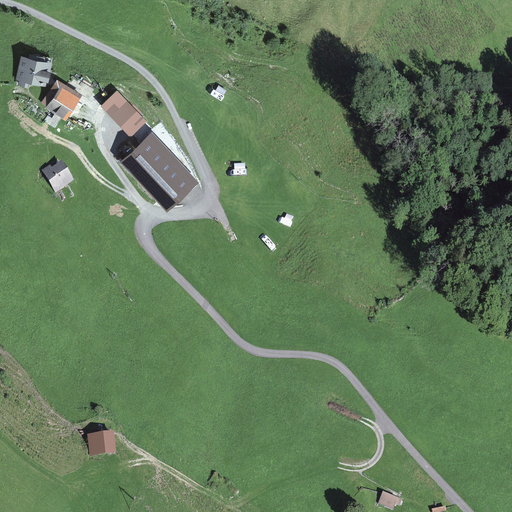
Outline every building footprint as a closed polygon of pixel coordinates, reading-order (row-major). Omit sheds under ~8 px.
[(43,58),(13,58),(13,87),(43,87),(43,58)] [(89,105),(53,86),(45,101),(62,110),(57,119),(76,130),(89,105)] [(144,122),(113,91),(99,106),(130,137),(144,122)] [(153,133),(120,164),(167,214),(200,183),(153,133)] [(75,183),(62,163),(43,175),(56,196),(75,183)] [(104,430),(82,435),(86,455),(108,450),(104,430)] [(400,499),(384,492),(379,502),(393,508),(395,502),(398,504),(400,499)]
